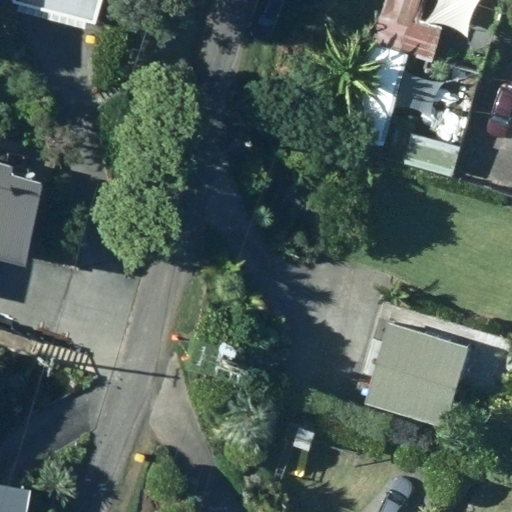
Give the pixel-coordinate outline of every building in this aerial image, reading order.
[(11,0),(10,4),(18,6),(16,15),(81,32),(83,24),(88,25),(94,0),(11,0)] [(511,0),(388,0),(340,160),(379,172),(414,56),(436,62),(446,32),(422,24),(429,0),(497,0),(511,4),(511,0)] [(408,165),(454,178),(471,118),(454,113),(446,146),(416,138),(408,165)] [(0,162),(0,257),(13,261),(38,173),(0,162)] [(368,404),(450,431),(474,356),(394,329),(368,404)]
